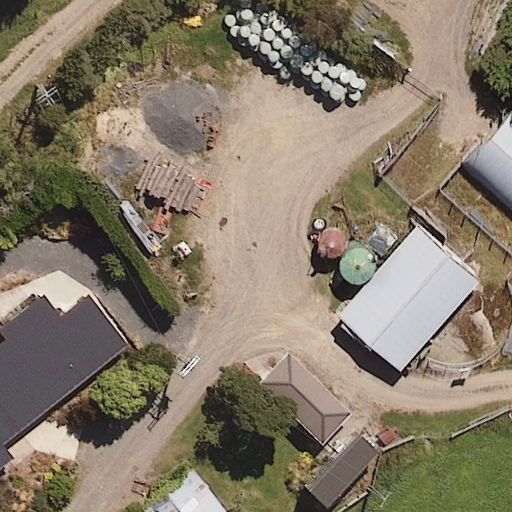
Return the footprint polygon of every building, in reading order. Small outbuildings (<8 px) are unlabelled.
[(511,111),(467,163),(511,203),(511,111)] [(477,265),(417,212),(337,301),(397,354),(477,265)] [(358,217),(328,242),(352,271),(382,246),(358,217)] [(0,305),(0,450),(4,448),(0,442),(0,427),(120,338),(78,283),(48,305),(31,282),(0,305)] [(344,408),(284,347),(255,375),(315,436),(344,408)] [(370,446),(350,426),(299,477),(320,497),(370,446)] [(254,511),(228,511),(190,458),(129,502),(136,511),(257,511),(257,510),(254,511)] [(298,511),(274,477),(258,488),(274,511),(298,511)]
